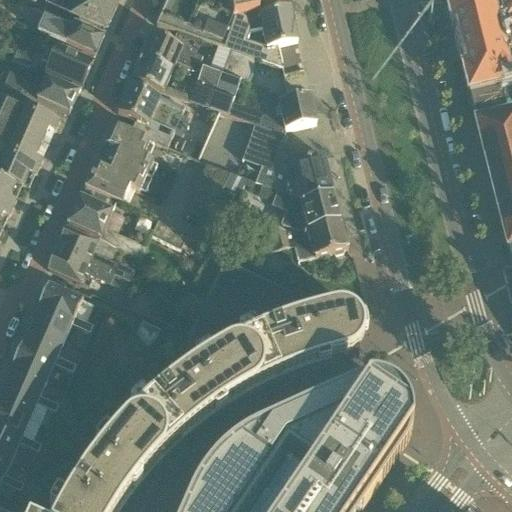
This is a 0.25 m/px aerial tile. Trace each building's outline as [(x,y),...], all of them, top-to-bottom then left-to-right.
[(117,8),(98,0),(47,0),(45,4),(104,30),(107,23),(110,24),(117,8)] [(98,0),(117,8),(120,0),(98,0)] [(236,19),(258,14),(256,4),(274,0),(168,0),(156,28),(224,52),(236,19)] [(468,99),(469,99),(500,91),(510,89),(508,78),(511,77),(511,0),(497,0),(498,3),(490,5),(488,0),(460,0),(445,4),(468,99)] [(290,11),(259,19),(258,14),(236,19),(224,52),(229,54),(256,63),(282,71),(277,49),(297,44),(290,11)] [(67,22),(64,29),(44,20),(37,35),(94,60),(95,58),(93,57),(95,53),(97,52),(102,41),(103,40),(74,26),(67,22)] [(142,60),(172,74),(175,67),(196,75),(202,60),(185,53),(183,48),(173,43),(172,47),(151,38),(142,60)] [(45,66),(33,60),(15,53),(11,62),(29,70),(48,78),(80,92),(93,64),(56,49),(48,69),(45,67),(45,66)] [(207,113),(227,120),(248,127),(248,126),(255,129),(255,130),(283,140),(285,133),(316,128),(310,100),(288,105),(280,107),(279,100),(267,103),(261,119),(232,109),(241,83),(248,86),(256,63),(229,54),(221,76),(215,92),(207,113)] [(142,60),(131,84),(163,96),(172,74),(142,60)] [(203,68),(197,85),(215,92),(221,76),(203,68)] [(50,109),(69,118),(78,96),(46,82),(48,78),(29,70),(23,81),(18,95),(50,109)] [(291,101),(304,100),(303,80),(290,81),(291,101)] [(215,92),(197,85),(189,106),(207,113),(215,92)] [(170,105),(130,87),(117,116),(135,124),(137,125),(131,138),(149,146),(165,153),(168,146),(169,147),(172,139),(174,135),(170,130),(169,124),(172,119),(177,115),(183,115),(185,111),(170,105)] [(511,111),(505,113),(500,91),(469,99),(475,126),(474,126),(478,141),(479,141),(504,240),(503,240),(506,251),(507,251),(511,270),(511,111)] [(6,103),(0,116),(0,126),(42,146),(48,132),(55,135),(60,123),(41,115),(27,109),(25,111),(6,103)] [(36,159),(42,146),(0,126),(0,180),(15,187),(22,190),(28,176),(35,179),(42,162),(36,159)] [(86,188),(84,190),(103,199),(122,207),(123,206),(124,204),(128,193),(129,192),(139,196),(152,167),(142,163),(149,146),(131,138),(130,137),(111,129),(90,177),(86,188)] [(242,164),(260,171),(255,186),(262,189),(277,195),(299,205),(333,196),(331,189),(330,189),(330,186),(327,177),(328,174),(326,172),(323,163),(324,162),(323,159),(293,167),(291,159),(280,156),(283,141),(286,142),(287,141),(283,140),(255,130),(242,164)] [(180,156),(196,163),(201,153),(184,146),(180,156)] [(207,167),(202,178),(223,188),(229,176),(207,167)] [(223,189),(223,188),(202,178),(197,189),(218,199),(223,189)] [(0,221),(2,217),(9,220),(16,203),(9,200),(15,187),(0,180),(0,221)] [(197,189),(191,200),(213,210),(218,199),(197,189)] [(297,216),(302,215),(308,236),(324,232),(341,228),(333,196),(299,205),(277,195),(272,206),(297,216)] [(201,219),(207,222),(208,220),(213,210),(191,200),(186,212),(201,219)] [(113,215),(80,201),(68,228),(98,242),(116,251),(142,264),(147,251),(113,237),(105,233),(113,215)] [(222,229),(208,220),(207,222),(201,219),(196,230),(217,239),(222,229)] [(181,250),(186,239),(158,225),(151,239),(179,253),(181,250)] [(348,253),(341,228),(324,232),(308,236),(298,238),(282,234),(261,226),(259,228),(267,257),(294,249),(298,265),(315,261),(332,257),(335,259),(342,257),(344,253),(348,253)] [(191,241),(196,244),(212,251),(217,239),(196,230),(191,241)] [(97,245),(66,232),(59,248),(62,250),(60,254),(113,277),(117,267),(110,264),(92,256),(97,246),(97,245)] [(113,277),(60,254),(57,260),(54,259),(48,273),(78,286),(79,287),(84,276),(109,287),(113,277)] [(117,511),(128,497),(129,495),(131,493),(132,491),(127,487),(134,478),(139,483),(161,458),(186,435),(212,414),(215,412),(211,407),(220,401),(224,406),(249,392),(275,379),(289,373),(303,368),(318,363),(316,356),(327,354),(329,360),(330,360),(336,358),(337,358),(338,358),(339,358),(346,356),(349,355),(351,354),(353,352),(360,345),(364,335),(364,334),(355,333),(355,330),(354,327),(353,325),(361,320),(360,319),(353,312),(344,308),(335,308),(319,311),(319,310),(224,265),(206,303),(186,345),(199,364),(172,382),(147,402),(143,406),(139,410),(135,414),(127,421),(119,429),(112,437),(109,442),(105,446),(101,450),(82,476),(65,503),(62,508),(59,511),(117,511)] [(39,309),(74,325),(83,305),(48,289),(39,309)] [(74,325),(39,309),(30,329),(65,345),(74,325)] [(83,324),(79,331),(89,336),(93,328),(83,324)] [(57,365),(65,345),(30,329),(21,349),(57,365)] [(48,385),(57,365),(21,349),(12,369),(48,385)] [(65,364),(62,371),(72,375),(75,368),(65,364)] [(39,405),(48,385),(12,369),(4,389),(39,405)] [(363,511),(380,488),(385,480),(387,479),(391,472),(393,470),(405,452),(407,448),(409,444),(410,440),(412,429),(410,417),(409,416),(409,414),(408,412),(403,404),(397,397),(395,395),(393,394),(390,392),(378,388),(365,387),(353,390),(343,394),(332,399),(331,400),(322,404),(320,404),(312,408),(310,409),(301,413),(300,413),(291,417),(289,418),(281,422),(279,423),(270,426),(269,427),(260,431),(258,432),(256,433),(253,434),(251,435),(249,437),(247,437),(244,439),(241,441),(239,443),(237,444),(234,446),(232,448),(229,449),(228,451),(226,452),(225,453),(224,454),(223,455),(222,456),(221,457),(219,458),(217,460),(215,463),(213,465),(212,466),(210,468),(208,471),(206,473),(205,475),(203,477),(201,480),(200,482),(198,484),(197,486),(195,489),(194,491),(193,493),(192,495),(191,497),(190,499),(189,501),(188,503),(185,511),(184,511),(363,511)] [(0,411),(30,425),(39,405),(4,389),(0,397),(0,411)] [(48,403),(45,411),(51,414),(55,415),(58,408),(57,407),(48,403)] [(0,435),(21,445),(30,425),(0,411),(0,435)] [(0,459),(13,465),(21,445),(0,435),(0,459)] [(31,443),(28,450),(37,454),(41,447),(31,443)] [(0,483),(4,485),(13,465),(0,459),(0,483)] [(14,483),(10,490),(20,494),(23,487),(14,483)]
